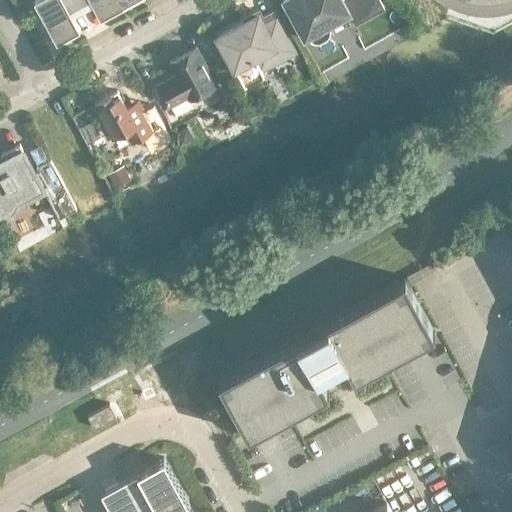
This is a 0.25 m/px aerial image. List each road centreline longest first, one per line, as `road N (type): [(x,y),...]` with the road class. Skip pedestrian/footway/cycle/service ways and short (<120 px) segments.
road 1 (unclassified): [(25,511),(190,424),(236,511)]
road 2 (residential): [(41,92),(212,0)]
